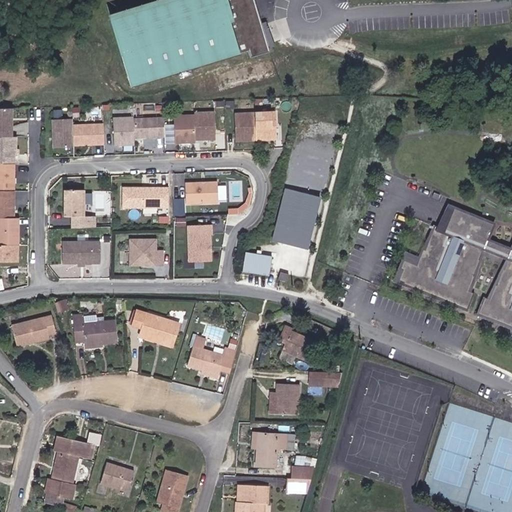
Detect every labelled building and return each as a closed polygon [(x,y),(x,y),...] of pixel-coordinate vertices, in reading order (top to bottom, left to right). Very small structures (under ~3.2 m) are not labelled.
[(272,51),(254,0),(156,0),(109,14),(132,89),(252,53),(253,57),(272,51)] [(0,108),(0,137),(12,138),(12,109),(0,108)] [(194,114),(194,141),(215,141),(215,112),(193,112),(194,114)] [(273,139),(272,112),(252,113),(253,140),(273,139)] [(253,140),(252,113),(231,113),(232,141),(253,140)] [(194,114),(173,114),(173,143),(194,143),(194,141),(194,114)] [(134,117),(112,117),(112,147),(135,146),(134,139),(134,118),(134,117)] [(134,118),(134,139),(163,139),(163,118),(134,118)] [(72,119),(50,120),(51,147),(73,146),(72,125),(72,119)] [(72,125),(73,146),(103,146),(103,124),(72,125)] [(0,137),(0,164),(15,165),(19,165),(19,150),(17,150),(17,138),(12,138),(0,137)] [(330,173),(290,163),(271,239),(311,249),(330,173)] [(15,165),(0,164),(0,191),(14,192),(15,165)] [(217,202),(216,182),(184,183),(184,203),(217,202)] [(218,184),(218,198),(226,198),(226,185),(218,184)] [(168,186),(121,187),(121,209),(168,209),(168,186)] [(83,216),(83,190),(63,190),(63,216),(83,216)] [(85,190),(85,214),(109,214),(109,191),(85,190)] [(14,192),(0,191),(0,217),(14,218),(14,192)] [(29,191),(16,191),(16,206),(28,206),(29,191)] [(18,245),(18,218),(14,218),(0,217),(0,244),(18,245)] [(208,246),(207,233),(209,233),(209,225),(185,226),(187,261),(209,260),(208,251),(206,249),(206,247),(208,246)] [(156,239),(128,239),(129,267),(164,266),(164,250),(157,251),(156,239)] [(0,261),(18,262),(18,245),(0,244),(0,261)] [(99,266),(99,245),(62,244),(62,266),(99,266)] [(270,275),(272,256),(246,252),(243,271),(270,275)] [(288,282),(290,275),(281,273),(279,280),(288,282)] [(183,325),(141,312),(136,329),(143,332),(142,335),(176,346),(183,325)] [(56,336),(51,318),(11,328),(16,349),(49,340),(48,338),(56,336)] [(83,327),(83,322),(74,323),(76,344),(86,343),(86,344),(101,342),(102,346),(119,344),(117,323),(83,327)] [(292,329),(284,327),(279,345),(286,347),(284,353),(313,362),(320,341),(291,332),(292,329)] [(174,350),(176,346),(142,335),(141,339),(174,350)] [(198,337),(188,365),(204,371),(220,376),(221,371),(231,374),(238,353),(229,349),(226,357),(205,350),(208,340),(198,337)] [(203,376),(219,381),(220,376),(204,371),(203,376)] [(311,375),(311,389),(339,390),(343,376),(311,375)] [(299,383),(278,383),(277,392),(269,391),(269,413),(301,413),(299,383)] [(286,443),(285,432),(259,433),(259,463),(278,463),(278,443),(286,443)] [(86,444),(63,438),(60,450),(63,451),(63,454),(60,453),(51,493),(53,493),(51,503),(63,506),(65,496),(71,498),(81,459),(78,458),(79,455),(83,456),(86,444)] [(127,494),(134,472),(108,464),(102,486),(127,494)] [(312,478),(315,467),(293,467),(293,477),(312,478)] [(158,497),(166,499),(162,510),(166,511),(177,511),(188,475),(166,469),(158,497)] [(289,477),(289,493),(308,493),(312,478),(293,477),(289,477)] [(270,489),(248,489),(248,507),(244,507),(243,511),(265,511),(270,511),(270,489)]
